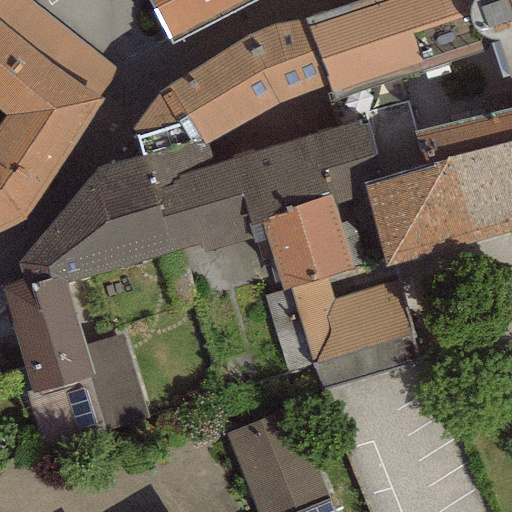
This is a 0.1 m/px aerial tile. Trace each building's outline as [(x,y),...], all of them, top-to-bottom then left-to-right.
[(0,0),(0,21),(99,94),(114,70),(26,0),(0,0)] [(146,0),(171,47),(256,0),(146,0)] [(361,0),(303,20),(326,87),(331,102),(398,80),(481,52),(478,35),(473,30),(469,20),(468,10),(470,0),(469,0),(361,0)] [(511,0),(469,0),(470,0),(468,10),(469,20),(473,30),(478,35),(484,40),(489,43),(500,81),(511,77),(511,0)] [(246,34),(167,86),(202,146),(207,143),(277,104),(326,87),(303,20),(246,34)] [(0,229),(23,220),(103,97),(99,94),(0,21),(0,111),(5,116),(0,122),(0,229)] [(424,168),(412,131),(398,80),(331,102),(338,128),(213,167),(207,143),(202,146),(197,148),(192,140),(139,156),(172,250),(199,243),(202,252),(262,234),(259,225),(267,222),(266,217),(328,197),(332,206),(367,196),(364,186),(424,168)] [(131,129),(139,156),(192,140),(197,148),(202,146),(167,86),(157,93),(131,129)] [(511,107),(412,131),(424,168),(364,186),(367,196),(384,270),(511,231),(511,107)] [(94,168),(16,264),(21,280),(23,288),(46,280),(65,284),(172,250),(139,156),(94,168)] [(267,222),(259,225),(262,234),(281,291),(326,277),(352,268),(332,206),(328,197),(266,217),(267,222)] [(332,299),(326,277),(281,291),(264,296),(287,372),(312,364),(320,390),(419,360),(395,280),(332,299)] [(119,336),(84,345),(65,284),(46,280),(23,288),(21,280),(0,286),(28,395),(87,379),(104,438),(147,422),(119,336)] [(332,511),(292,408),(225,433),(255,511),(332,511)]
